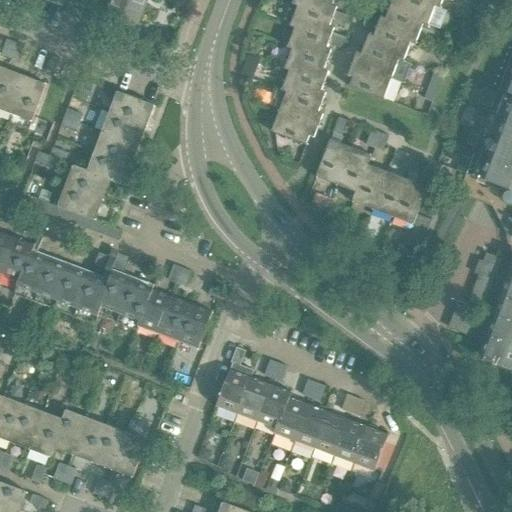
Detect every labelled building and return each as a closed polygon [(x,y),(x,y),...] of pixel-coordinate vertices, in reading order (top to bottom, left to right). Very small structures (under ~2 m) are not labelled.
[(136,30),(147,0),(111,0),(104,18),(136,30)] [(332,6),(334,0),(294,0),(293,6),(297,8),(332,21),(331,24),(341,27),(345,25),(349,17),(335,12),(337,8),(332,6)] [(427,27),(435,7),(414,0),(398,0),(398,1),(394,0),(392,0),(391,4),(381,0),(377,0),(375,7),(377,11),(387,15),(388,12),(423,25),(427,27)] [(440,9),(442,0),(414,0),(435,7),(440,9)] [(329,27),(331,24),(332,21),(297,8),(290,27),(295,29),(329,42),(328,45),(339,49),(343,47),(346,39),(332,34),(334,29),(329,27)] [(415,45),(423,25),(388,12),(387,15),(386,19),(381,17),(379,22),(366,17),(363,25),(365,29),(375,33),(376,30),(411,43),(415,45)] [(327,49),(328,45),(329,42),(295,29),(287,49),(292,51),(327,63),(331,51),(327,49)] [(403,63),(411,43),(376,30),(375,33),(373,37),(369,35),(364,48),(399,61),(403,63)] [(10,58),(15,43),(7,40),(1,55),(10,58)] [(19,62),(24,47),(15,43),(10,58),(19,62)] [(392,80),(399,61),(364,48),(361,55),(357,53),(352,65),(392,80)] [(324,70),(327,63),(292,51),(285,70),(289,72),(324,85),(329,72),(324,70)] [(54,75),(60,60),(50,57),(45,72),(54,75)] [(384,101),(391,80),(392,80),(352,65),(348,77),(353,78),(349,88),(384,101)] [(0,109),(12,114),(25,79),(5,71),(0,84),(0,109)] [(321,92),(324,85),(289,72),(282,92),(286,94),(287,91),(322,104),(326,94),(321,92)] [(91,93),(94,84),(79,78),(76,87),(91,93)] [(32,122),(45,89),(46,86),(25,79),(12,114),(32,122)] [(511,88),(501,119),(489,114),(486,120),(478,117),(467,145),(476,148),(481,134),(493,139),(478,179),(493,185),(499,187),(492,207),(511,214),(511,233),(511,237),(511,88)] [(318,114),(321,105),(322,104),(287,91),(286,94),(279,112),(318,127),(323,115),(318,114)] [(491,109),(496,95),(487,91),(482,105),(491,109)] [(146,126),(154,106),(118,93),(111,113),(146,126)] [(76,133),(82,115),(67,110),(61,127),(76,133)] [(314,139),(318,127),(279,112),(271,133),(306,146),(309,137),(314,139)] [(138,146),(146,126),(111,113),(103,133),(138,146)] [(342,136),(348,121),(339,118),(333,133),(342,136)] [(374,148),(380,133),(371,130),(366,145),(374,148)] [(131,167),(138,146),(103,133),(95,153),(131,167)] [(383,152),(389,137),(380,133),(374,148),(383,152)] [(336,185),(349,149),(330,142),(316,177),(336,185)] [(64,163),(68,154),(53,148),(50,157),(53,159),(64,163)] [(356,193),(367,166),(368,167),(371,157),(349,149),(336,185),(355,192),(356,193)] [(50,167),(53,159),(50,157),(38,153),(35,162),(50,167)] [(95,153),(88,172),(88,173),(109,181),(109,182),(123,187),(131,167),(95,153)] [(409,172),(415,157),(406,154),(400,169),(409,172)] [(466,175),(471,160),(463,156),(457,172),(466,175)] [(418,176),(424,161),(415,157),(409,172),(418,176)] [(102,200),(109,182),(109,181),(88,173),(88,172),(74,166),(67,187),(102,200)] [(386,174),(368,167),(367,166),(356,193),(355,192),(352,201),(373,209),(386,174)] [(393,217),(407,181),(386,174),(373,209),(393,217)] [(417,215),(427,189),(407,181),(393,217),(413,225),(405,246),(419,252),(431,221),(417,215)] [(94,221),(102,200),(67,187),(59,208),(94,221)] [(0,221),(8,225),(15,207),(0,201),(0,221)] [(94,221),(59,208),(38,201),(35,210),(120,242),(123,232),(94,221)] [(0,274),(14,239),(0,233),(0,274)] [(20,282),(30,256),(31,256),(34,247),(14,239),(0,274),(19,281),(20,282)] [(113,269),(119,254),(104,249),(102,255),(111,258),(107,268),(112,270),(113,269)] [(111,258),(102,255),(99,253),(94,266),(106,271),(107,268),(111,258)] [(122,272),(128,257),(119,254),(113,269),(122,272)] [(497,268),(500,259),(486,254),(483,263),(497,268)] [(151,291),(111,276),(108,285),(31,256),(30,256),(20,282),(19,281),(15,291),(96,321),(100,312),(138,326),(151,291)] [(177,284),(183,269),(174,266),(168,280),(177,284)] [(186,287),(191,275),(192,272),(183,269),(177,284),(186,287)] [(511,371),(511,273),(479,359),(511,371)] [(482,309),(492,280),(479,275),(468,303),(482,309)] [(223,301),(227,292),(212,287),(208,296),(223,301)] [(158,334),(172,299),(151,291),(138,326),(158,334)] [(179,342),(192,306),(172,299),(158,334),(179,342)] [(471,324),(476,312),(457,304),(452,317),(471,324)] [(199,349),(212,314),(192,306),(179,342),(199,349)] [(237,414),(251,379),(254,371),(240,366),(246,352),(237,348),(231,363),(233,364),(221,394),(220,394),(219,396),(220,396),(217,406),(237,414)] [(273,379),(279,364),(270,361),(264,376),(273,379)] [(282,382),(286,372),(288,368),(279,364),(273,379),(282,382)] [(257,422),(271,386),(251,379),(237,414),(257,422)] [(311,399),(316,384),(308,380),(302,395),(311,399)] [(320,402),(326,387),(316,384),(311,399),(320,402)] [(277,429),(288,398),(289,399),(291,394),(271,386),(257,422),(276,429),(277,429)] [(350,414),(356,399),(347,395),(342,410),(350,414)] [(295,441),(308,406),(289,399),(288,398),(277,429),(276,429),(274,433),(295,441)] [(0,438),(10,442),(23,406),(3,399),(0,406),(0,438)] [(359,417),(365,402),(356,399),(350,414),(359,417)] [(30,450),(43,414),(23,406),(10,442),(30,450)] [(315,449),(328,413),(308,406),(295,441),(315,449)] [(72,455),(86,419),(65,412),(62,421),(63,421),(53,448),(54,448),(72,455)] [(334,456),(348,421),(328,413),(315,449),(334,456)] [(53,448),(63,421),(62,421),(43,414),(30,450),(50,457),(54,448),(53,448)] [(92,463),(106,427),(86,419),(72,455),(92,463)] [(354,464),(368,428),(348,421),(334,456),(354,464)] [(113,470),(126,435),(106,427),(92,463),(113,470)] [(375,472),(388,436),(368,428),(354,464),(375,472)] [(133,478),(146,442),(126,435),(113,470),(133,478)] [(0,469),(8,473),(14,458),(5,455),(0,467),(0,469)] [(62,483),(68,468),(59,464),(53,479),(62,483)] [(40,485),(43,475),(45,470),(37,466),(31,481),(40,485)] [(71,486),(76,471),(68,468),(62,483),(71,486)] [(261,490),(265,480),(258,478),(254,487),(261,490)] [(102,497),(107,482),(98,479),(93,494),(102,497)] [(276,490),(278,483),(271,480),(268,487),(276,490)] [(291,488),(288,482),(283,480),(279,490),(289,494),(291,488)] [(0,506),(15,511),(18,511),(26,493),(0,482),(0,506)] [(110,501),(116,486),(107,482),(102,497),(110,501)] [(379,502),(384,487),(376,483),(370,498),(379,502)] [(45,510),(48,501),(33,495),(30,504),(45,510)] [(245,511),(224,503),(220,511),(245,511)]
